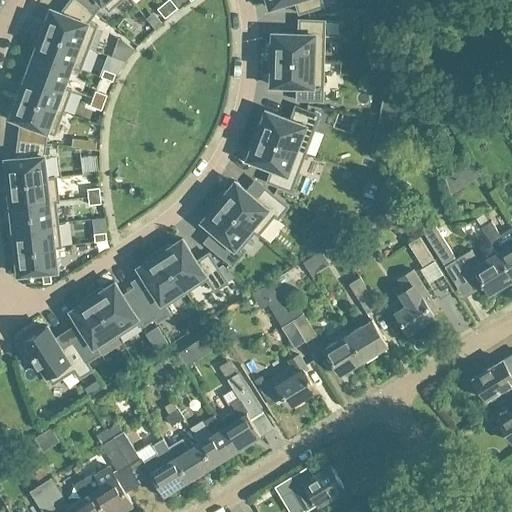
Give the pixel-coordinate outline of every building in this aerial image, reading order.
[(87,22),(95,12),(79,0),(69,0),(61,12),(51,8),(43,30),(88,47),(96,25),(87,22)] [(120,0),(79,0),(95,12),(102,2),(109,9),(120,0)] [(171,12),(177,7),(171,0),(167,0),(164,3),(171,12)] [(267,0),(270,7),(291,0),(294,0),(298,12),(322,5),(320,0),(267,0)] [(164,3),(157,8),(165,17),(171,12),(164,3)] [(354,10),(354,21),(377,21),(372,7),(354,10)] [(300,19),(300,33),(274,32),(272,44),(269,48),(268,58),(332,60),(334,20),(300,19)] [(80,69),(88,47),(43,30),(35,52),(71,65),(71,66),(80,69)] [(64,85),(71,66),(71,65),(35,52),(27,73),(63,87),(64,85)] [(330,101),(332,60),(268,58),(268,69),(271,72),(271,84),(297,86),(297,100),(330,101)] [(113,81),(115,73),(104,69),(101,77),(113,81)] [(71,89),(64,85),(63,87),(27,73),(19,94),(63,111),(71,89)] [(104,102),(107,94),(96,90),(93,98),(104,102)] [(54,133),(63,111),(19,94),(11,117),(21,120),(19,139),(45,142),(47,130),(54,133)] [(101,109),(104,102),(93,98),(90,105),(101,109)] [(296,105),(291,118),(266,109),(262,121),(257,123),(254,132),(313,155),(327,117),(296,105)] [(382,107),(379,119),(395,122),(397,110),(382,107)] [(379,119),(376,134),(392,137),(395,122),(379,119)] [(313,155),(254,132),(250,142),(252,147),(248,158),(272,167),(267,181),(299,193),(313,155)] [(50,143),(45,142),(19,139),(16,157),(5,159),(8,182),(47,178),(46,177),(44,156),(49,155),(50,143)] [(86,140),(85,148),(96,149),(96,142),(86,140)] [(453,194),(479,181),(471,164),(445,177),(453,194)] [(56,176),(46,177),(47,178),(8,182),(11,205),(56,200),(56,201),(59,200),(56,176)] [(288,206),(264,186),(255,197),(235,180),(228,190),(223,190),(216,198),(255,230),(254,231),(258,234),(274,214),(278,218),(288,206)] [(379,182),(371,201),(381,205),(393,197),(386,184),(379,182)] [(100,195),(99,187),(87,188),(88,196),(100,195)] [(88,196),(89,204),(101,203),(100,195),(88,196)] [(255,230),(216,198),(209,206),(210,211),(202,221),(222,237),(213,248),(233,264),(243,252),(239,249),(254,231),(255,230)] [(58,222),(56,201),(56,200),(11,205),(13,228),(58,222)] [(483,213),(476,217),(482,226),(489,222),(483,213)] [(511,228),(501,235),(492,220),(489,222),(482,226),(497,251),(511,275),(511,228)] [(61,246),(58,222),(13,228),(16,250),(54,246),(54,247),(61,246)] [(329,223),(318,237),(325,242),(343,231),(329,223)] [(454,255),(434,223),(424,230),(443,262),(454,255)] [(107,240),(106,232),(94,233),(95,241),(107,240)] [(435,260),(420,236),(409,242),(423,267),(435,260)] [(167,243),(158,249),(186,291),(206,278),(214,290),(227,281),(218,267),(208,252),(196,260),(182,238),(172,244),(167,243)] [(41,271),(42,271),(43,271),(50,270),(57,269),(54,247),(54,246),(16,250),(18,274),(41,271)] [(186,291),(158,249),(150,255),(148,260),(138,266),(152,288),(141,296),(155,317),(154,318),(157,322),(170,313),(165,305),(186,291)] [(511,278),(511,275),(497,251),(480,262),(472,249),(455,259),(474,289),(484,282),(490,292),(511,278)] [(222,264),(218,267),(227,281),(234,277),(222,264)] [(435,316),(428,305),(434,301),(413,267),(397,278),(407,295),(386,308),(396,325),(402,322),(408,332),(435,316)] [(43,271),(42,271),(43,283),(45,283),(51,282),(50,270),(43,271)] [(378,305),(377,303),(372,296),(360,276),(349,283),(367,313),(378,305)] [(155,317),(141,296),(129,303),(115,281),(105,288),(100,287),(91,293),(118,335),(139,322),(141,326),(154,318),(155,317)] [(118,335),(91,293),(82,298),(81,303),(71,310),(85,332),(73,339),(87,361),(99,353),(97,349),(118,335)] [(302,313),(291,320),(304,340),(316,359),(326,352),(324,349),(310,325),(302,313)] [(387,345),(371,319),(348,334),(364,360),(387,345)] [(304,340),(291,320),(281,326),(294,346),(304,340)] [(87,361),(73,339),(61,347),(47,325),(18,343),(27,357),(33,354),(35,356),(52,383),(74,369),(79,377),(92,369),(87,361)] [(211,330),(203,335),(212,349),(220,344),(211,330)] [(364,360),(348,334),(324,349),(326,352),(340,375),(364,360)] [(316,389),(304,370),(307,368),(298,354),(288,360),(291,364),(264,382),(276,401),(284,396),(289,406),(316,389)] [(511,383),(511,373),(503,358),(473,377),(475,381),(486,399),(511,383)] [(224,380),(227,378),(239,398),(231,403),(234,409),(217,420),(222,427),(236,450),(272,428),(230,359),(216,367),(224,380)] [(152,366),(162,382),(171,377),(161,361),(152,366)] [(173,400),(164,406),(169,414),(178,409),(173,400)] [(183,418),(178,409),(169,414),(166,416),(171,425),(183,418)] [(511,411),(499,420),(511,440),(511,411)] [(236,450),(222,427),(217,420),(214,414),(204,420),(212,433),(198,442),(212,465),(236,450)] [(112,437),(129,464),(140,457),(123,431),(122,431),(118,424),(108,430),(112,437)] [(118,471),(129,464),(112,437),(101,444),(118,471)] [(164,494),(188,479),(168,446),(163,438),(152,444),(157,452),(143,460),(164,494)] [(212,465),(198,442),(189,448),(182,438),(168,446),(188,479),(212,465)] [(5,459),(0,462),(0,482),(14,474),(5,459)] [(293,488),(307,510),(344,487),(330,465),(293,488)] [(118,511),(132,503),(109,466),(95,475),(93,472),(84,478),(104,511),(118,511)] [(51,477),(41,484),(56,509),(67,502),(51,477)] [(72,511),(104,511),(84,478),(73,484),(81,498),(68,506),(72,511)] [(42,511),(50,511),(56,509),(41,484),(30,490),(42,511)] [(276,511),(271,502),(259,510),(260,511),(276,511)]
